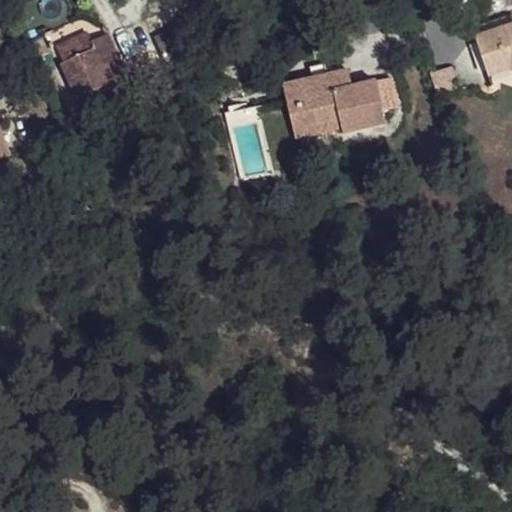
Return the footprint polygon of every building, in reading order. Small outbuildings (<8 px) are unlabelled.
[(153,36),(148,39),(158,59),(191,44),(181,23),(174,26),(153,36)] [(511,26),(509,25),(468,37),(482,75),(503,71),(511,73),(511,26)] [(102,62),(96,47),(61,63),(76,98),(79,95),(111,81),(102,62)] [(119,56),(102,62),(111,81),(126,73),(119,56)] [(348,74),(282,87),(286,105),(298,103),(303,128),(341,122),(343,133),(345,137),(387,128),(384,114),(399,112),(392,83),(352,89),(348,74)] [(119,96),(111,81),(79,95),(85,111),(119,96)] [(298,103),(286,105),(293,144),(343,133),(341,122),(303,128),(298,103)]
